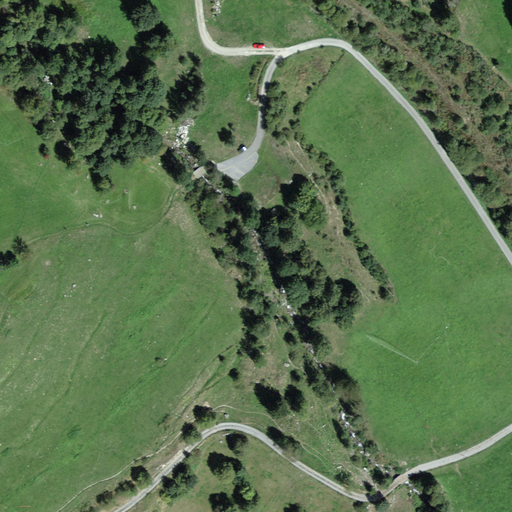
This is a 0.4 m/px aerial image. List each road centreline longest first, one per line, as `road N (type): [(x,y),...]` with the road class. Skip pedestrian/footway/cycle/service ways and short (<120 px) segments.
road 1 (track): [(511,255),(384,76),(330,40),(277,60),(261,139),(221,169)]
road 2 (track): [(121,511),(215,427),(251,429),(366,497),(511,428)]
road 3 (track): [(294,50),(216,46),(199,0)]
